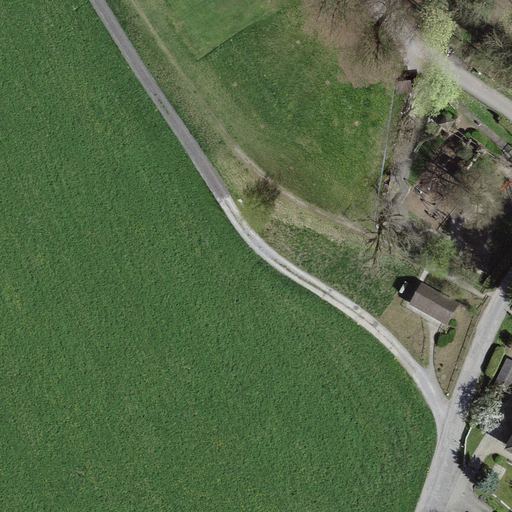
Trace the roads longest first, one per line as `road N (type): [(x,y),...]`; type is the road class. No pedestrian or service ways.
road 1 (track): [(451,433),(425,383),(383,333),(249,235),(98,0)]
road 2 (residential): [(429,511),(497,303),(511,283)]
road 3 (unclassified): [(511,117),(403,33),(376,0)]
